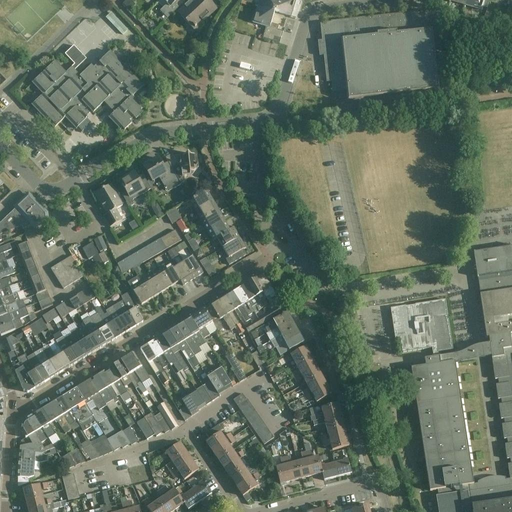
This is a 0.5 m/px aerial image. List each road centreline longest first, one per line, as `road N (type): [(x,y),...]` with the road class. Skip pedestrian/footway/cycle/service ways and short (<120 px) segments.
road 1 (residential): [(0,148),(49,190),(148,137),(276,114),(309,16),(388,0)]
road 2 (residential): [(6,409),(32,402),(277,251)]
road 3 (residential): [(383,511),(370,482),(259,511)]
